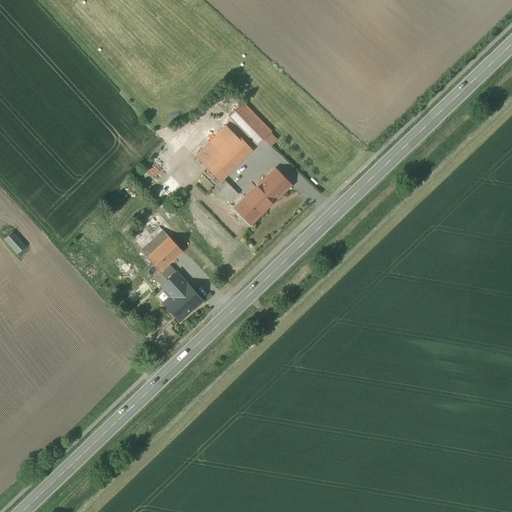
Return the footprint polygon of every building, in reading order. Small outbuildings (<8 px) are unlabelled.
[(270,131),(243,103),(229,116),(257,145),(270,131)] [(242,143),(226,126),(196,157),(219,181),(220,182),(223,179),(252,150),(244,141),(242,143)] [(276,139),(270,133),(264,139),(270,145),(276,139)] [(275,169),(243,200),(238,194),(229,202),(250,224),(291,185),(275,169)] [(238,194),(223,179),(220,182),(219,181),(214,186),(229,202),(238,194)] [(182,251),(163,231),(145,248),(141,251),(159,271),(160,272),(169,264),(182,251)] [(26,247),(12,232),(4,239),(17,254),(26,247)] [(169,264),(160,272),(159,271),(153,277),(161,285),(176,272),(169,264)] [(203,301),(176,272),(161,285),(172,297),(164,304),(163,303),(179,321),(194,308),(195,308),(203,301)]
